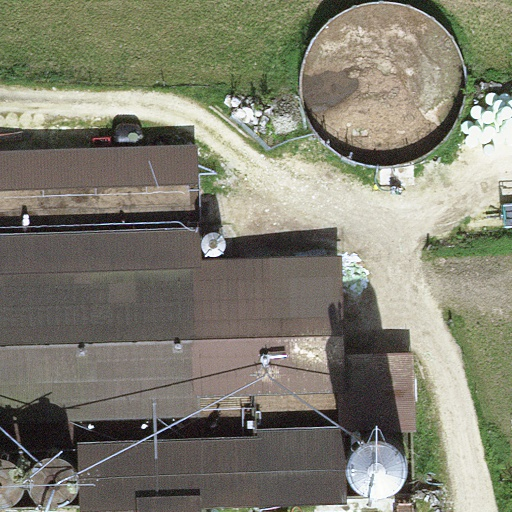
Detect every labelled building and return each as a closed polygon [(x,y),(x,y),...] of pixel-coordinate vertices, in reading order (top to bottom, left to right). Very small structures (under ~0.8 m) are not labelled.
[(183,151),(0,156),(0,185),(183,180),(183,151)] [(0,420),(191,415),(190,393),(345,389),(340,267),(187,273),(186,240),(0,245),(0,420)] [(252,446),(77,451),(79,511),(138,509),(137,511),(192,511),(192,507),(254,505),(252,446)] [(69,496),(69,495),(73,487),(73,476),(70,467),(63,460),(53,456),(43,456),(34,460),(28,467),(24,475),(24,485),(27,493),(34,500),(43,505),(52,505),(62,502),(69,496)] [(14,499),(19,489),(20,481),(17,471),(10,463),(3,459),(0,458),(0,506),(6,505),(14,499)]
